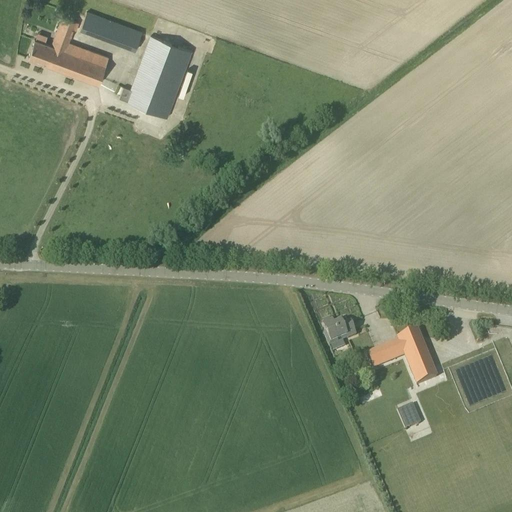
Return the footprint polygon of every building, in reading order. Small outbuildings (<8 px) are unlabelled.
[(135,50),(142,32),(87,12),(80,29),(135,50)] [(34,39),(27,57),(98,84),(108,57),(68,42),(73,29),(75,30),(78,22),(62,16),(51,45),(45,43),(35,39),(34,39)] [(192,51),(179,46),(151,35),(131,89),(123,86),(119,98),(126,101),(126,102),(154,113),(167,118),(192,51)] [(344,325),(342,318),(332,322),(332,320),(330,321),(329,318),(323,321),(324,323),(322,324),(326,333),(323,334),(329,347),(355,335),(350,322),(344,325)] [(445,355),(484,464),(511,454),(511,347),(509,339),(474,351),(472,345),(445,355)] [(433,342),(411,342),(410,393),(433,393),(433,342)] [(397,344),(377,344),(377,360),(397,361),(397,344)] [(412,404),(397,410),(405,429),(417,424),(417,425),(419,424),(418,423),(420,423),(412,404)] [(407,511),(511,511),(511,467),(406,508),(407,511)]
